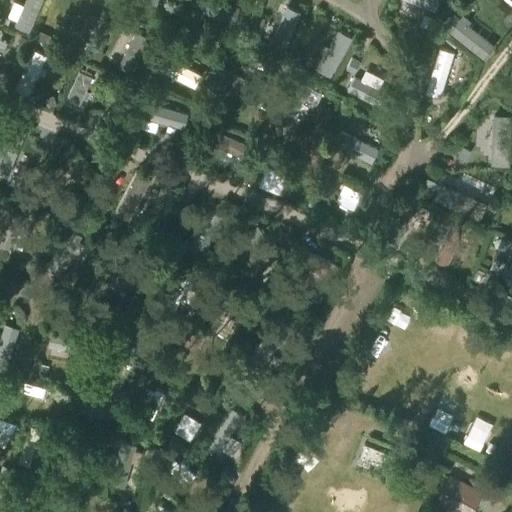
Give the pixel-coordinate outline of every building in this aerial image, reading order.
[(26,0),(16,25),(29,31),(43,0),(26,0)] [(223,0),(189,0),(187,5),(228,21),(235,4),(223,0)] [(409,0),(434,10),(438,0),(409,0)] [(288,6),(270,44),(284,50),(301,12),(288,6)] [(88,13),(72,48),(83,54),(100,18),(88,13)] [(454,13),(443,27),(486,60),(497,46),(454,13)] [(136,31),(118,66),(129,72),(147,36),(136,31)] [(339,31),(317,69),(330,77),(352,39),(339,31)] [(440,47),(425,93),(438,97),(453,51),(440,47)] [(34,49),(15,89),(29,95),(47,55),(34,49)] [(161,54),(155,67),(195,87),(201,74),(161,54)] [(351,57),(345,69),(353,73),(359,61),(351,57)] [(224,68),(216,83),(254,103),(262,88),(224,68)] [(80,70),(67,99),(80,104),(93,76),(80,70)] [(354,77),(347,90),(390,112),(396,98),(354,77)] [(295,79),(280,110),(293,116),(308,85),(295,79)] [(54,96),(46,98),(48,105),(56,103),(54,96)] [(147,102),(143,118),(183,128),(187,113),(147,102)] [(341,102),(338,109),(348,113),(351,106),(341,102)] [(325,108),(321,118),(328,122),(332,113),(325,108)] [(492,114),(490,164),(508,165),(510,115),(492,114)] [(7,122),(0,142),(0,170),(10,174),(25,128),(7,122)] [(214,128),(208,141),(220,146),(243,156),(249,143),(214,128)] [(340,130),(333,145),(370,163),(377,147),(340,130)] [(74,141),(58,154),(84,188),(100,176),(74,141)] [(462,145),(456,156),(464,159),(469,148),(462,145)] [(137,171),(114,213),(132,222),(154,180),(137,171)] [(364,204),(371,191),(341,176),(335,189),(364,204)] [(426,177),(423,185),(432,189),(435,181),(426,177)] [(439,183),(432,198),(477,218),(484,202),(439,183)] [(398,203),(380,239),(394,247),(413,209),(398,203)] [(439,211),(435,220),(445,225),(450,215),(439,211)] [(7,214),(0,232),(0,255),(8,259),(22,219),(7,214)] [(452,224),(435,260),(447,266),(464,230),(452,224)] [(68,229),(47,271),(61,278),(82,236),(68,229)] [(122,244),(110,284),(125,289),(137,249),(122,244)] [(301,249),(294,263),(333,280),(339,265),(301,249)] [(178,268),(162,306),(175,312),(192,274),(178,268)] [(227,296),(208,331),(222,338),(240,302),(227,296)] [(276,313),(257,349),(271,356),(289,320),(276,313)] [(5,324),(0,340),(0,368),(6,370),(20,329),(5,324)] [(53,332),(49,347),(90,356),(94,341),(53,332)] [(511,340),(500,339),(498,353),(511,354),(511,340)] [(109,357),(89,397),(103,404),(123,365),(109,357)] [(231,407),(207,444),(220,452),(243,415),(231,407)] [(0,416),(0,437),(14,440),(17,419),(0,416)] [(32,426),(17,462),(29,467),(44,431),(32,426)] [(122,441),(110,482),(125,486),(136,445),(122,441)] [(363,444),(357,459),(400,475),(405,459),(363,444)] [(431,503),(428,508),(435,511),(437,511),(440,508),(447,511),(469,511),(481,489),(447,470),(430,503),(431,503)] [(151,497),(144,511),(165,511),(169,506),(151,497)]
